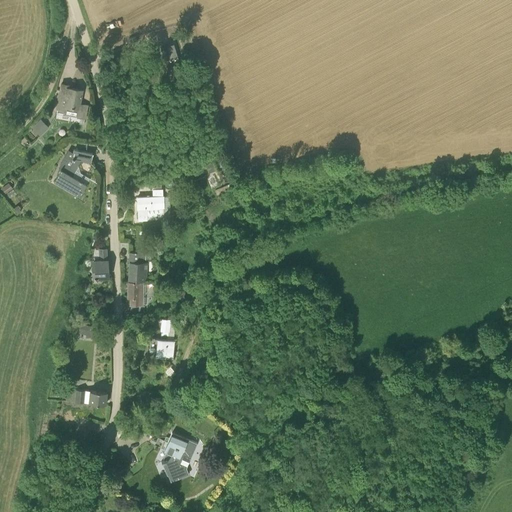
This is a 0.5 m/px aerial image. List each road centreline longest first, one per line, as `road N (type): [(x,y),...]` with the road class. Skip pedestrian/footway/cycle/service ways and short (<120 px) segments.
road 1 (track): [(448,511),(481,459),(482,427),(361,382),(331,317),(303,282),(254,280),(205,308),(175,382)]
road 2 (residential): [(110,428),(118,343),(109,132),(72,0)]
road 3 (track): [(72,0),(48,93),(0,147)]
road 4 (track): [(0,117),(40,78),(50,0)]
